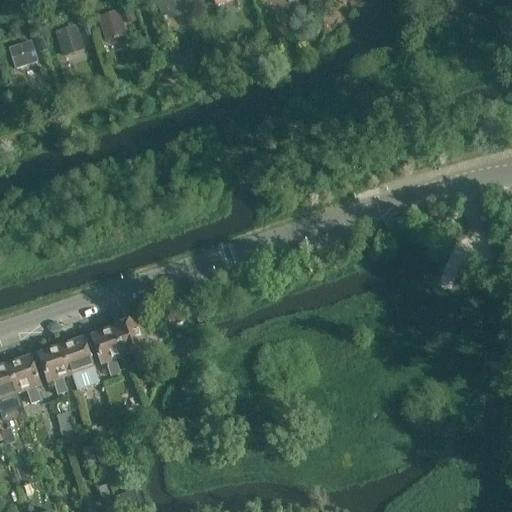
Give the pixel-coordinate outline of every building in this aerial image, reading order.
[(191,12),(186,0),(160,0),(167,20),(191,12)] [(238,4),(236,0),(211,0),(215,10),(238,4)] [(127,34),(119,12),(100,19),(108,41),(127,34)] [(85,48),(78,28),(55,35),(61,56),(85,48)] [(37,65),(31,44),(8,51),(15,72),(37,65)] [(147,351),(137,321),(114,329),(114,330),(125,359),(133,356),(138,369),(147,365),(143,353),(147,351)] [(125,359),(114,330),(92,338),(102,367),(107,365),(111,378),(121,375),(116,362),(125,359)] [(94,369),(84,340),(62,348),(72,377),(80,374),(85,387),(94,384),(90,371),(94,369)] [(72,377),(62,348),(39,356),(49,385),(54,383),(58,396),(68,393),(63,380),(72,377)] [(42,388),(32,359),(9,367),(19,396),(27,393),(32,405),(41,402),(37,389),(42,388)] [(19,396),(9,367),(0,369),(0,402),(1,402),(5,415),(15,411),(10,398),(19,396)] [(79,441),(71,415),(59,419),(67,446),(79,441)] [(143,448),(140,441),(137,431),(121,436),(127,454),(143,448)] [(105,508),(98,489),(88,493),(95,511),(105,508)] [(86,505),(82,495),(70,500),(74,510),(86,505)]
